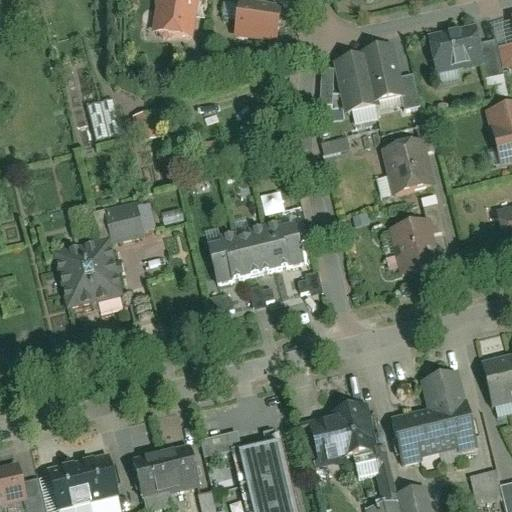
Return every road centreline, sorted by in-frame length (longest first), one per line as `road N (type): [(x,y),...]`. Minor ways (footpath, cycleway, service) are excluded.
road 1 (residential): [(350,337),(0,423)]
road 2 (residential): [(350,337),(319,196),(316,44)]
road 3 (residential): [(510,0),(316,44)]
road 4 (residential): [(511,297),(350,337)]
road 5 (residential): [(316,44),(195,68)]
